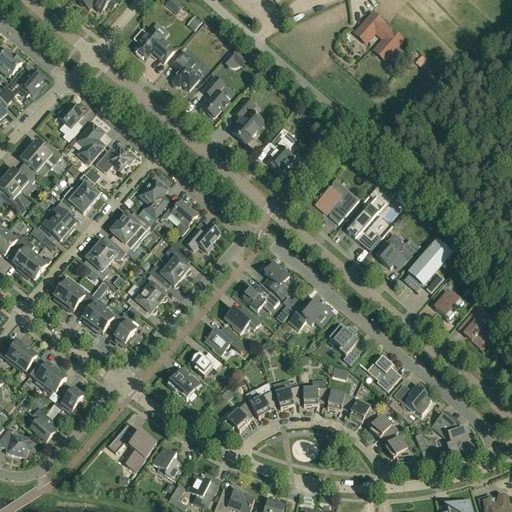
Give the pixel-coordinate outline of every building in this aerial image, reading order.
[(76,0),(78,2),(79,5),(80,6),(82,8),(84,9),(87,10),(89,11),(93,7),(102,14),(108,7),(112,11),(117,5),(110,0),(76,0)] [(171,0),(166,6),(177,15),(184,8),(174,0),(171,0)] [(373,15),(355,35),(366,45),(375,34),(384,42),(375,53),(385,62),(403,42),(373,15)] [(164,65),(175,53),(163,43),(164,41),(152,31),(148,36),(142,31),(134,41),(140,45),(135,51),(138,53),(136,55),(143,61),(145,59),(147,61),(152,55),(164,65)] [(0,75),(7,82),(22,65),(21,63),(21,60),(17,56),(13,57),(7,52),(0,60),(0,75)] [(224,64),(229,69),(229,68),(231,69),(233,70),(235,70),(237,70),(239,69),(240,67),(241,68),(246,63),(234,52),(224,64)] [(183,54),(174,64),(172,66),(180,73),(172,82),(173,83),(173,84),(172,85),(172,86),(173,86),(173,87),(173,88),(174,88),(175,89),(176,89),(177,89),(178,89),(179,88),(180,89),(182,86),(189,93),(200,81),(192,74),(193,72),(190,70),(195,64),(183,54)] [(42,82),(40,80),(40,78),(39,75),(36,74),(34,75),(32,73),(23,83),(19,78),(8,91),(13,95),(17,91),(26,100),(30,95),(32,97),(37,92),(35,90),(42,82)] [(224,113),(230,106),(228,104),(217,95),(224,87),(215,79),(203,92),(211,99),(202,109),(208,114),(207,115),(213,120),(214,119),(215,120),(222,111),(224,113)] [(9,94),(5,91),(0,96),(0,99),(3,102),(9,94)] [(0,126),(5,119),(4,118),(7,116),(4,113),(8,109),(3,102),(0,99),(0,126)] [(264,125),(251,114),(256,109),(246,100),(233,115),(242,122),(232,134),(246,146),(264,125)] [(74,128),(83,117),(69,105),(63,113),(62,111),(57,116),(59,118),(58,119),(65,126),(60,132),(65,137),(63,139),(68,144),(79,132),(74,128)] [(99,141),(104,135),(93,125),(77,144),(83,149),(78,156),(89,166),(105,148),(100,144),(99,141)] [(269,157),(271,158),(266,164),(275,172),(278,170),(282,174),(286,169),(288,171),(292,165),(291,164),(295,159),(289,154),(290,153),(291,149),(295,144),(293,142),(294,141),(294,137),(291,138),(289,136),(287,139),(281,134),(270,146),(275,150),(269,157)] [(27,151),(45,166),(49,160),(54,164),(57,164),(63,158),(44,142),(40,147),(37,143),(33,147),(32,145),(27,151)] [(113,167),(121,173),(128,165),(129,166),(135,160),(129,155),(128,156),(120,149),(116,153),(112,149),(96,167),(106,176),(113,167)] [(37,175),(45,166),(27,151),(22,156),(24,158),(21,161),(28,168),(24,172),(34,180),(38,176),(37,175)] [(384,179),(373,169),(366,178),(377,187),(384,179)] [(91,170),(86,176),(91,180),(96,174),(91,170)] [(34,180),(24,172),(20,177),(13,171),(10,174),(8,173),(3,178),(21,193),(29,184),(30,185),(34,180)] [(77,194),(92,207),(100,197),(90,189),(93,184),(84,176),(80,181),(81,182),(73,191),(77,194)] [(17,198),(21,193),(3,178),(0,182),(0,184),(1,185),(0,185),(0,190),(1,192),(0,193),(0,198),(2,200),(6,204),(17,214),(23,208),(17,198)] [(385,179),(374,191),(384,199),(394,187),(385,179)] [(145,190),(143,193),(139,198),(149,207),(145,211),(156,220),(170,204),(163,198),(169,191),(163,186),(161,187),(155,182),(147,192),(145,190)] [(359,202),(351,195),(349,194),(347,194),(345,194),(344,195),(333,186),(326,194),(324,194),(322,195),(321,196),(320,197),(320,199),(321,201),(316,207),(326,216),(328,215),(330,217),(329,218),(330,219),(338,226),(359,202)] [(84,216),(92,207),(77,194),(72,200),(67,196),(60,203),(61,204),(70,212),(74,207),(84,216)] [(377,199),(347,234),(370,254),(382,240),(376,235),(371,241),(363,233),(386,206),(377,199)] [(179,207),(175,204),(165,215),(169,218),(172,215),(182,224),(178,229),(179,235),(182,238),(190,230),(188,228),(198,217),(182,203),(179,207)] [(51,219),(70,236),(75,230),(74,227),(76,225),(67,217),(71,212),(70,212),(61,204),(57,209),(58,210),(55,214),(51,219)] [(138,242),(143,236),(150,228),(140,220),(136,224),(126,216),(125,216),(124,216),(123,216),(122,216),(122,217),(121,217),(121,218),(120,218),(120,219),(120,220),(121,221),(121,222),(119,225),(138,242)] [(47,240),(47,239),(51,235),(60,243),(62,241),(65,241),(70,236),(51,219),(43,228),(41,226),(37,231),(47,240)] [(440,228),(432,221),(427,226),(436,233),(440,228)] [(127,256),(138,242),(119,225),(116,228),(115,227),(114,227),(113,227),(112,228),(111,229),(111,230),(110,231),(111,232),(111,233),(111,234),(120,242),(116,247),(127,255),(127,256)] [(184,245),(194,253),(199,247),(208,254),(213,248),(211,247),(221,236),(209,226),(202,234),(200,235),(196,231),(184,245)] [(16,253),(26,241),(18,234),(14,239),(7,234),(0,242),(0,254),(0,255),(4,258),(12,250),(16,253)] [(47,239),(47,240),(43,244),(52,252),(56,248),(51,235),(47,239)] [(412,257),(403,249),(405,247),(394,236),(376,257),(381,261),(380,262),(390,271),(398,262),(404,267),(412,257)] [(175,249),(180,244),(175,240),(171,246),(175,249)] [(22,276),(37,258),(31,253),(34,248),(26,241),(16,253),(20,257),(13,265),(18,269),(16,271),(22,276)] [(127,255),(116,247),(112,243),(108,247),(103,243),(99,248),(98,247),(97,247),(96,247),(95,248),(93,250),(110,265),(114,261),(115,262),(117,263),(119,262),(120,262),(122,261),(127,255)] [(450,254),(437,243),(415,268),(414,267),(407,275),(409,277),(404,283),(416,294),(422,288),(423,289),(430,281),(427,278),(430,275),(431,276),(450,254)] [(175,249),(182,255),(186,249),(180,244),(175,249)] [(166,266),(183,280),(185,277),(187,278),(189,277),(191,275),(191,273),(190,271),(180,262),(184,257),(173,248),(166,256),(171,260),(166,266)] [(107,269),(110,265),(93,250),(91,252),(91,253),(90,254),(91,254),(91,255),(91,256),(92,256),(87,261),(91,265),(91,266),(88,270),(92,273),(103,283),(107,277),(108,276),(109,274),(108,272),(108,270),(107,269)] [(37,258),(22,276),(28,281),(30,279),(34,283),(51,262),(47,259),(44,263),(37,258)] [(263,274),(270,280),(264,286),(282,301),(288,293),(282,288),(290,279),(279,270),(279,266),(276,267),(274,265),(270,269),(266,271),(263,274)] [(92,273),(88,270),(83,266),(79,270),(88,278),(92,273)] [(180,283),(183,280),(166,266),(161,271),(156,267),(149,275),(151,277),(160,285),(164,280),(175,289),(177,290),(179,289),(180,287),(181,285),(180,283)] [(439,276),(426,291),(431,296),(444,281),(439,276)] [(161,285),(160,285),(151,277),(139,290),(144,294),(159,307),(162,304),(163,305),(164,305),(165,304),(166,304),(166,303),(167,303),(167,302),(167,301),(167,300),(167,299),(166,299),(167,298),(157,290),(161,285)] [(63,308),(79,286),(67,278),(64,282),(65,283),(54,298),(56,300),(55,302),(63,308)] [(83,310),(93,298),(84,291),(85,291),(79,286),(63,308),(70,314),(72,312),(74,313),(79,307),(83,310)] [(455,296),(446,289),(445,287),(439,294),(444,299),(435,310),(445,319),(445,320),(446,321),(446,322),(447,323),(448,323),(449,324),(450,324),(450,323),(451,323),(452,322),(452,321),(453,320),(452,319),(463,306),(453,297),(455,296)] [(159,307),(144,294),(139,290),(128,304),(138,313),(142,308),(151,316),(152,316),(153,316),(154,316),(155,316),(156,316),(156,315),(157,314),(157,313),(157,312),(157,311),(156,310),(159,307)] [(274,311),(279,304),(263,290),(258,296),(251,291),(248,294),(246,292),(241,299),(251,308),(250,309),(257,315),(266,304),(274,311)] [(97,301),(93,298),(83,310),(88,314),(83,320),(85,322),(84,324),(92,330),(105,312),(108,308),(97,301)] [(288,299),(287,300),(283,305),(286,308),(289,310),(293,313),(297,308),(298,307),(292,302),(288,299)] [(331,315),(333,313),(326,307),(324,309),(318,303),(306,316),(300,311),(289,324),(299,332),(307,323),(312,327),(315,324),(321,330),(333,316),(331,315)] [(131,308),(128,312),(135,317),(137,315),(138,313),(132,309),(131,308)] [(243,310),(238,315),(234,311),(225,321),(234,328),(232,330),(240,337),(245,331),(248,333),(250,330),(254,333),(261,325),(243,310)] [(122,320),(113,313),(111,317),(105,312),(92,330),(100,336),(101,334),(103,335),(108,329),(112,332),(122,320)] [(475,312),(460,330),(465,334),(464,335),(482,351),(489,343),(479,335),(479,333),(484,327),(486,327),(490,331),(494,326),(489,317),(484,313),(480,317),(475,312)] [(122,320),(112,332),(117,336),(115,339),(117,341),(116,343),(125,350),(132,341),(130,340),(137,331),(131,326),(133,323),(124,316),(122,320)] [(336,334),(333,331),(327,339),(330,341),(329,341),(336,347),(341,351),(339,353),(346,359),(343,362),(350,368),(359,357),(352,351),(359,343),(355,339),(357,337),(348,329),(346,332),(341,328),(336,334)] [(215,332),(213,335),(211,333),(205,340),(207,342),(206,344),(214,351),(212,352),(220,359),(231,346),(241,355),(246,349),(224,330),(219,335),(215,332)] [(15,368),(28,351),(18,344),(14,348),(10,345),(0,357),(7,363),(15,368)] [(31,377),(39,367),(34,363),(38,359),(28,351),(15,368),(22,374),(24,372),(31,377)] [(196,369),(194,371),(205,380),(213,370),(216,373),(222,366),(212,357),(208,362),(198,353),(189,363),(196,369)] [(388,394),(401,379),(391,370),(393,368),(383,359),(376,367),(374,365),(367,373),(379,383),(377,385),(388,394)] [(39,367),(31,377),(38,383),(36,385),(44,390),(59,371),(57,369),(52,366),(50,368),(47,366),(44,370),(39,367)] [(339,381),(341,372),(335,370),(332,379),(339,381)] [(53,394),(60,399),(68,389),(63,385),(67,380),(63,378),(65,376),(61,372),(59,371),(44,390),(51,396),(53,394)] [(188,376),(182,371),(175,379),(173,377),(167,383),(169,385),(168,387),(176,394),(174,396),(182,403),(184,400),(187,402),(195,393),(199,397),(206,389),(190,375),(188,376)] [(228,376),(227,377),(231,381),(232,380),(236,376),(231,372),(228,376)] [(242,380),(235,384),(238,389),(245,385),(242,380)] [(2,389),(1,388),(3,385),(0,382),(0,408),(4,412),(9,416),(15,409),(11,405),(10,405),(3,400),(2,389)] [(294,406),(300,406),(299,389),(298,389),(296,384),(289,385),(288,386),(290,392),(275,396),(276,396),(281,412),(295,409),(294,406)] [(428,398),(418,390),(414,395),(404,387),(394,398),(409,411),(410,409),(422,419),(429,410),(427,409),(431,404),(426,400),(428,398)] [(54,407),(62,412),(63,410),(72,417),(79,409),(77,407),(84,399),(74,391),(73,392),(68,389),(60,399),(54,407)] [(324,407),(328,391),(303,391),(303,392),(304,392),(304,409),(318,409),(318,406),(324,407)] [(271,394),(259,401),(255,392),(245,397),(250,406),(250,407),(251,406),(259,421),(271,414),(270,412),(276,410),(271,394)] [(331,395),(327,412),(341,415),(342,412),(347,414),(348,414),(353,404),(355,400),(331,394),(331,395)] [(355,409),(357,404),(353,402),(353,404),(348,414),(352,416),(355,409)] [(355,409),(350,420),(362,426),(364,423),(368,427),(379,414),(357,403),(357,404),(355,409)] [(253,420),(245,406),(224,426),(233,431),(235,430),(240,435),(250,425),(248,423),(253,420)] [(50,420),(46,417),(39,410),(30,421),(35,425),(31,430),(47,444),(55,434),(45,425),(50,420)] [(206,415),(201,419),(205,423),(209,418),(206,415)] [(433,428),(445,438),(450,443),(451,446),(447,447),(451,456),(463,452),(463,449),(470,446),(465,431),(461,433),(443,417),(433,428)] [(380,420),(369,433),(380,442),(382,440),(385,445),(399,435),(380,419),(380,420)] [(136,474),(156,445),(141,434),(139,436),(128,427),(109,449),(116,456),(125,445),(130,449),(136,454),(127,468),(136,474)] [(26,460),(28,452),(33,453),(35,445),(30,443),(31,441),(12,436),(13,432),(9,431),(5,435),(2,449),(8,450),(6,455),(26,460)] [(399,440),(385,450),(394,462),(396,460),(398,466),(417,464),(399,439),(399,440)] [(424,441),(417,443),(421,454),(425,463),(433,462),(428,451),(427,449),(424,441)] [(158,473),(175,483),(184,469),(174,463),(177,458),(163,450),(160,456),(159,456),(152,466),(159,470),(158,473)] [(129,477),(121,476),(120,484),(128,485),(129,477)] [(195,477),(190,488),(187,493),(197,498),(194,505),(206,511),(220,484),(205,476),(203,481),(202,480),(202,481),(195,477)] [(175,488),(171,486),(168,486),(165,492),(170,495),(175,488)] [(184,491),(179,488),(169,505),(179,511),(185,511),(187,509),(177,503),(184,491)] [(231,511),(232,511),(233,511),(250,511),(254,503),(243,499),(245,494),(232,489),(228,498),(222,495),(215,511),(231,511)] [(511,511),(511,510),(511,507),(509,507),(508,500),(504,497),(498,498),(498,502),(495,502),(492,503),(490,497),(478,501),(481,511),(511,511)] [(283,511),(285,507),(268,502),(265,511),(264,511),(263,511),(283,511)]
